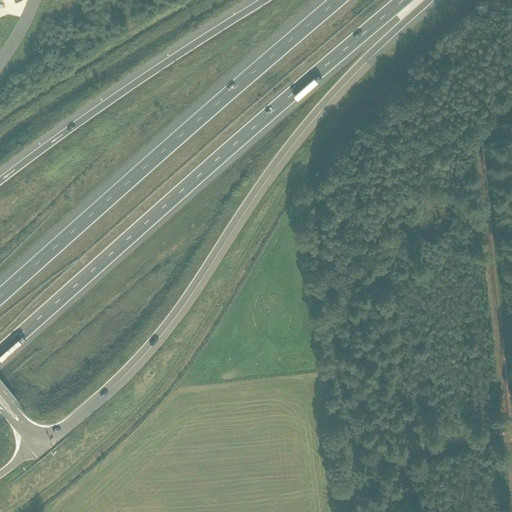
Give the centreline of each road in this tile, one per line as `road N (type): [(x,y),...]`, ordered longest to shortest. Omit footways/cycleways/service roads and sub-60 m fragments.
road 1 (motorway): [(37,446),(132,362),(296,134),(428,0)]
road 2 (motorway): [(0,354),(403,0)]
road 3 (motorway): [(337,0),(0,295)]
road 4 (track): [(310,176),(358,511)]
road 5 (motorway): [(266,0),(119,92),(0,181)]
road 6 (track): [(511,429),(351,457)]
